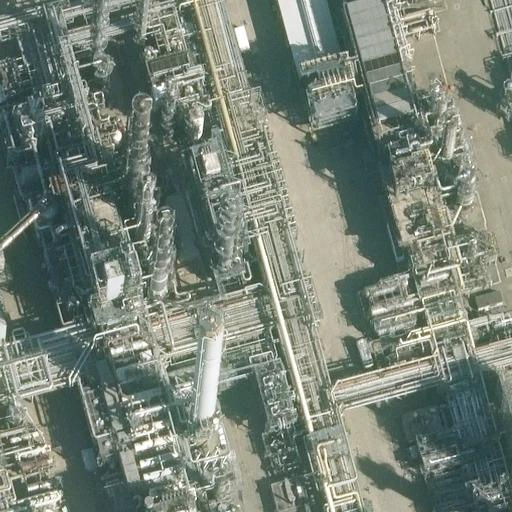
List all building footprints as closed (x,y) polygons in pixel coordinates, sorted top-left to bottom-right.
[(271,0),(296,89),(342,76),(320,0),(271,0)] [(348,62),(385,54),(373,0),(346,0),(336,2),(348,62)] [(383,89),(361,94),(368,122),(402,114),(390,65),(378,68),(383,89)] [(346,93),(310,97),(312,116),(348,113),(346,93)] [(131,167),(150,163),(146,149),(127,153),(131,167)] [(186,163),(192,180),(206,175),(200,158),(186,163)] [(97,203),(79,209),(85,228),(103,222),(97,203)] [(84,276),(89,303),(106,300),(101,273),(84,276)] [(187,410),(189,417),(194,422),(201,423),(208,421),(212,415),(213,409),(212,403),(207,399),(201,397),(194,398),(189,403),(187,410)]
